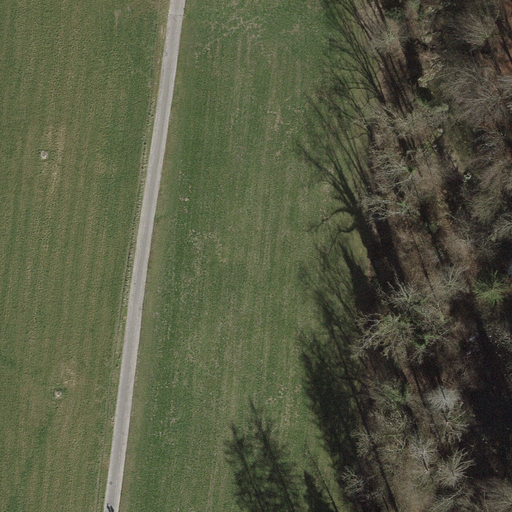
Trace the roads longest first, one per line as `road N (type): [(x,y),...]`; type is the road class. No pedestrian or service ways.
road 1 (residential): [(177,0),(135,301)]
road 2 (unclassified): [(135,301),(109,511)]
